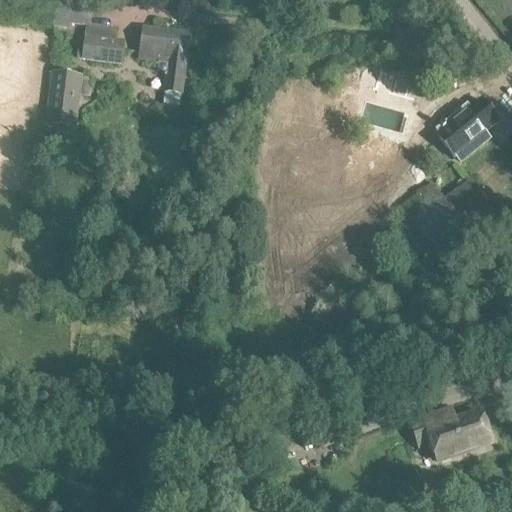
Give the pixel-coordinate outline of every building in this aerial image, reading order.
[(71,27),(88,29),(86,42),(80,41),(78,59),(83,60),(82,63),(123,68),(126,43),(118,42),(120,30),(92,27),(94,4),(58,0),(54,30),(70,31),(71,27)] [(184,68),(188,37),(142,32),(138,63),(166,66),(161,106),(179,108),(184,68)] [(386,63),(379,85),(414,97),(420,74),(386,63)] [(44,128),(75,132),(83,78),(51,74),(44,128)] [(485,141),(485,136),(497,126),(479,104),(467,113),(464,110),(457,116),(456,114),(434,133),(438,138),(436,139),(455,161),(475,144),(480,144),(485,141)] [(412,248),(420,241),(439,264),(496,219),(469,184),(445,203),(429,187),(398,212),(403,219),(395,226),(412,248)] [(437,298),(446,309),(490,276),(481,264),(437,298)] [(199,325),(185,322),(182,337),(196,340),(199,325)] [(416,442),(430,438),(438,464),(491,447),(480,415),(453,424),(450,415),(412,427),(416,442)] [(335,419),(311,427),(320,452),(343,444),(339,432),(335,419)] [(375,422),(360,424),(362,437),(377,436),(375,422)]
